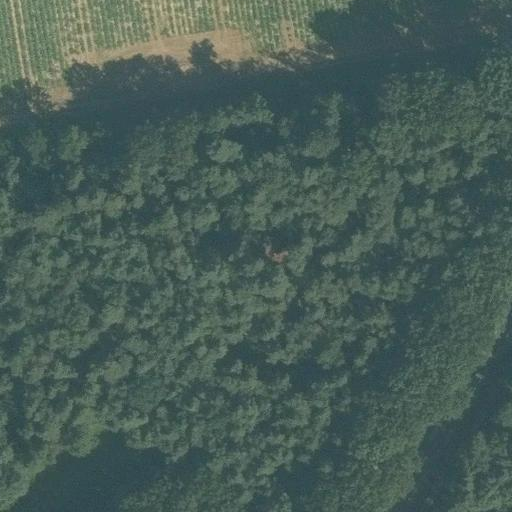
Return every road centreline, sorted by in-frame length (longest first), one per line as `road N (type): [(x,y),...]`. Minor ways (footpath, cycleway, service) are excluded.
road 1 (track): [(511,28),(0,120)]
road 2 (primary): [(386,511),(511,304)]
